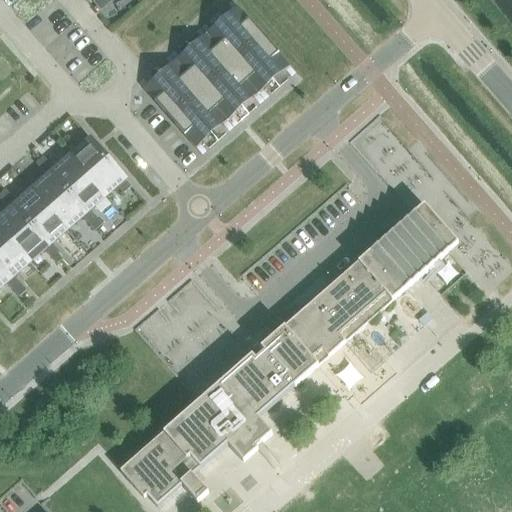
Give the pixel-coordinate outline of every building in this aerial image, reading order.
[(103,0),(99,0),(95,3),(101,10),(108,5),(103,0)] [(238,8),(223,21),(249,51),(264,37),(238,8)] [(223,21),(207,35),(233,65),(249,51),(223,21)] [(207,35),(192,49),(218,78),(233,65),(207,35)] [(264,37),(249,51),(275,81),(290,67),(264,37)] [(192,49),(176,62),(202,92),(218,78),(192,49)] [(249,51),(233,65),(259,94),(275,81),(249,51)] [(176,62),(161,76),(187,106),(202,92),(176,62)] [(233,65),(218,78),(244,108),(259,94),(233,65)] [(145,90),(171,119),(187,106),(161,76),(145,90)] [(218,78),(202,92),(228,122),(244,108),(218,78)] [(202,92),(187,106),(213,135),(228,122),(202,92)] [(187,106),(171,119),(197,149),(213,135),(187,106)] [(78,141),(84,148),(91,142),(85,135),(78,141)] [(72,159),(89,178),(108,161),(91,142),(84,148),(72,159)] [(37,165),(43,172),(50,165),(44,158),(37,165)] [(53,175),(70,195),(89,178),(72,159),(56,172),(53,175)] [(106,198),(118,187),(125,181),(108,161),(89,178),(106,198)] [(43,172),(49,179),(53,175),(56,172),(50,165),(43,172)] [(34,192),(51,212),(70,195),(53,175),(49,179),(34,192)] [(70,195),(87,214),(91,211),(106,198),(89,178),(70,195)] [(118,187),(124,194),(132,188),(125,181),(118,187)] [(0,196),(0,199),(5,205),(12,198),(6,191),(0,196)] [(15,209),(32,228),(51,212),(34,192),(18,205),(15,209)] [(68,231),(83,218),(87,214),(70,195),(51,212),(68,231)] [(5,205),(11,212),(15,209),(18,205),(12,198),(5,205)] [(0,221),(0,230),(13,245),(32,228),(15,209),(11,212),(0,221)] [(83,218),(89,225),(97,218),(91,211),(87,214),(83,218)] [(32,228),(49,248),(53,244),(68,231),(51,212),(32,228)] [(148,497),(158,509),(183,487),(198,504),(209,495),(194,478),(229,447),(244,464),(258,452),(274,470),(280,465),(263,445),(273,436),(259,420),(444,258),(449,254),(416,216),(411,220),(264,348),(258,342),(256,343),(265,354),(242,373),(239,370),(121,473),(144,500),(148,497)] [(89,225),(95,232),(103,225),(97,218),(89,225)] [(30,264),(45,251),(49,248),(32,228),(13,245),(30,264)] [(0,255),(13,245),(0,230),(0,255)] [(45,251),(51,258),(59,251),(53,244),(49,248),(45,251)] [(0,268),(11,281),(15,278),(30,264),(13,245),(0,255),(0,268)] [(51,258),(57,265),(65,258),(59,251),(51,258)] [(0,290),(7,284),(11,281),(0,268),(0,290)] [(7,284),(13,291),(21,285),(15,278),(11,281),(7,284)] [(13,291),(19,298),(27,292),(21,285),(13,291)] [(419,317),(426,325),(432,320),(425,312),(419,317)]
